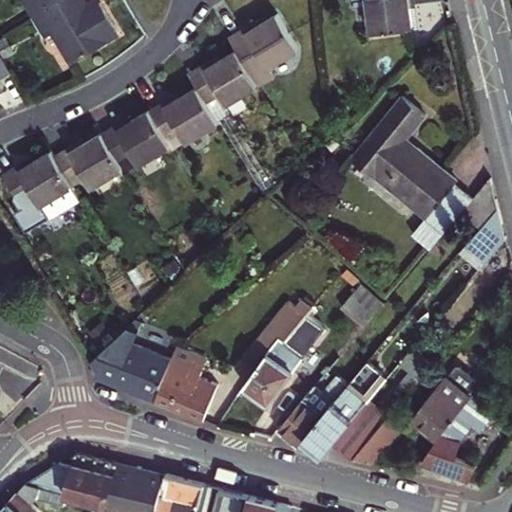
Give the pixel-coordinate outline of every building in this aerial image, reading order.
[(24,0),(33,15),(57,0),(24,0)] [(51,24),(56,32),(72,59),(119,31),(100,2),(90,8),(86,3),(84,0),(57,0),(33,15),(42,30),(51,24)] [(90,0),(86,3),(90,8),(100,2),(99,0),(90,0)] [(369,0),(373,31),(414,26),(411,5),(410,0),(369,0)] [(238,48),(259,83),(272,75),(267,67),(298,48),(277,14),(260,24),(247,32),(245,28),(230,37),(238,48)] [(247,32),(260,24),(258,20),(252,24),(245,28),(247,32)] [(42,30),(46,37),(56,32),(51,24),(42,30)] [(0,47),(5,56),(14,50),(5,36),(0,39),(0,47)] [(232,112),(226,102),(259,83),(238,48),(220,59),(207,67),(204,63),(190,72),(198,86),(219,120),(232,112)] [(0,88),(4,87),(0,81),(0,79),(12,73),(0,52),(0,88)] [(220,59),(217,55),(211,59),(204,63),(207,67),(220,59)] [(167,105),(164,100),(150,109),(171,143),(174,148),(219,120),(198,86),(180,96),(167,105)] [(167,105),(180,96),(178,92),(171,96),(164,100),(167,105)] [(414,233),(431,248),(463,210),(473,197),(455,183),(458,179),(440,165),(419,147),(413,154),(402,145),(427,114),(404,95),(354,156),(427,217),(414,233)] [(134,166),(171,143),(150,109),(133,119),(120,127),(117,123),(103,132),(124,166),(126,170),(134,166)] [(120,127),(133,119),(130,115),(125,119),(117,123),(120,127)] [(79,194),(124,166),(103,132),(85,142),(72,150),(70,146),(56,155),(79,194)] [(72,150),(85,142),(83,139),(76,143),(70,146),(72,150)] [(52,150),(34,161),(21,169),(18,164),(5,173),(25,206),(16,211),(27,231),(82,198),(79,194),(56,155),(52,150)] [(21,169),(34,161),(31,156),(25,160),(18,164),(21,169)] [(129,175),(137,171),(134,166),(126,170),(129,175)] [(463,210),(482,227),(499,206),(492,175),(473,197),(463,210)] [(467,245),(487,262),(507,238),(499,206),(482,227),(467,245)] [(341,306),(364,325),(383,302),(360,284),(341,306)] [(292,333),(305,343),(308,339),(319,324),(307,315),(292,333)] [(130,324),(140,328),(143,320),(136,317),(130,324)] [(155,400),(170,364),(173,358),(135,341),(140,328),(130,324),(93,360),(97,371),(140,389),(138,393),(155,400)] [(306,355),(311,348),(314,344),(308,339),(305,343),(292,333),(287,339),(282,335),(281,336),(306,355)] [(261,398),(270,404),(306,355),(281,336),(260,364),(245,385),(261,398)] [(387,378),(407,395),(433,364),(413,348),(388,377),(387,378)] [(178,409),(204,420),(219,384),(200,376),(205,364),(175,351),(173,358),(170,364),(155,400),(178,409)] [(315,446),(324,453),(332,443),(369,399),(387,378),(388,377),(369,361),(350,383),(305,437),(315,446)] [(455,367),(414,419),(425,428),(438,438),(440,436),(470,398),(482,382),(462,366),(460,365),(458,365),(455,367)] [(119,386),(138,393),(140,389),(97,371),(96,376),(119,386)] [(289,438),(298,446),(305,437),(350,383),(338,373),(324,390),(316,384),(279,429),(289,438)] [(445,471),(470,480),(478,464),(457,457),(451,455),(460,443),(471,425),(479,431),(491,414),(470,398),(440,436),(422,462),(445,471)] [(342,450),(353,459),(389,416),(369,399),(332,443),(342,450)] [(353,459),(372,463),(404,425),(391,414),(389,416),(353,459)] [(451,455),(457,457),(465,447),(460,443),(451,455)] [(42,487),(108,505),(118,463),(95,457),(76,453),(74,465),(61,462),(26,482),(8,501),(21,511),(33,511),(39,506),(35,503),(42,487)] [(157,511),(166,475),(140,468),(118,463),(108,505),(107,510),(110,511),(113,511),(157,511)] [(214,511),(220,487),(190,480),(166,474),(166,475),(157,511),(214,511)] [(246,511),(251,495),(220,487),(214,511),(246,511)] [(277,511),(280,502),(265,499),(251,495),(246,511),(277,511)] [(0,510),(0,509),(0,511),(21,511),(8,501),(0,510)] [(289,511),(292,505),(280,502),(277,511),(289,511)]
